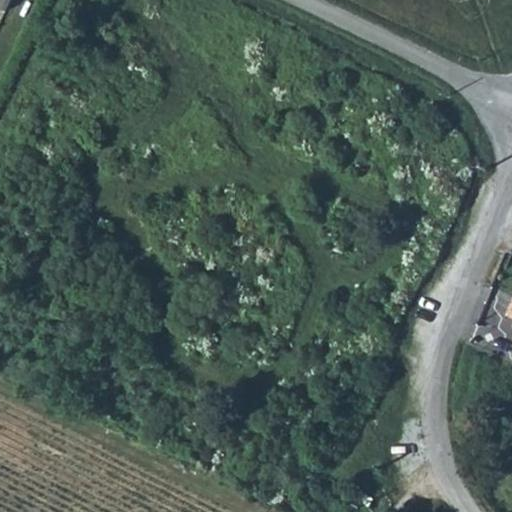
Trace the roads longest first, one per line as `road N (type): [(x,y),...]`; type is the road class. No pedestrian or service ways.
road 1 (residential): [(471,511),(445,468),(441,382),(511,174)]
road 2 (residential): [(511,112),(285,0)]
